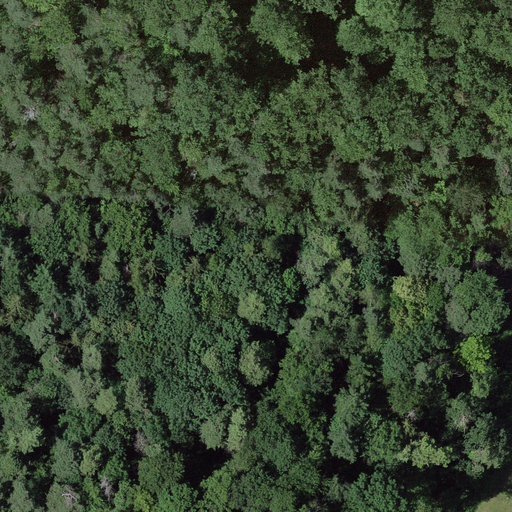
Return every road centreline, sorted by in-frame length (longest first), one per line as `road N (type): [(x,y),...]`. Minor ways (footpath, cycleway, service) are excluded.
road 1 (track): [(511,97),(400,183),(199,262),(34,253),(0,243)]
road 2 (track): [(319,218),(337,290),(318,511)]
